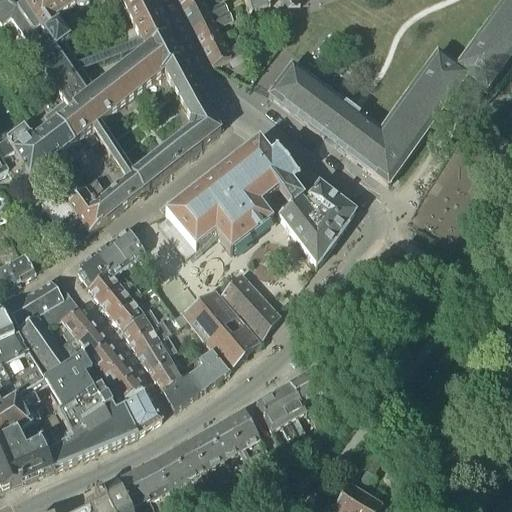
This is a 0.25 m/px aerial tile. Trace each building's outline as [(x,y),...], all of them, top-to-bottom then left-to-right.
[(28,55),(63,107),(40,127),(45,133),(32,143),(23,131),(6,145),(25,177),(29,182),(32,180),(35,183),(44,176),(41,173),(92,135),(125,184),(117,190),(105,200),(95,186),(65,209),(55,196),(54,197),(55,199),(38,212),(42,218),(43,217),(51,229),(70,215),(88,237),(89,239),(106,225),(130,206),(131,206),(220,136),(190,83),(180,64),(164,33),(159,25),(146,0),(37,0),(18,12),(37,41),(43,38),(46,43),(28,55)] [(175,0),(182,13),(201,4),(198,0),(175,0)] [(243,0),(244,2),(245,5),(250,18),(248,21),(250,22),(252,19),(269,13),(283,16),(283,17),(285,18),(285,15),(299,11),(297,4),(298,3),(297,0),(243,0)] [(511,0),(507,0),(456,71),(437,57),(379,136),(291,69),(268,100),(322,141),(387,191),(467,81),(486,95),(487,95),(489,93),(488,92),(511,59),(511,0)] [(10,24),(17,33),(28,48),(38,42),(37,41),(18,12),(9,7),(6,4),(0,8),(0,28),(1,30),(10,24)] [(182,13),(192,33),(228,15),(223,6),(206,14),(201,4),(182,13)] [(192,33),(202,52),(220,43),(215,33),(232,24),(228,15),(192,33)] [(220,43),(202,52),(213,73),(231,63),(247,54),(243,45),(226,53),(220,43)] [(0,182),(7,178),(13,186),(25,177),(6,145),(2,139),(0,140),(0,182)] [(273,211),(279,219),(302,205),(303,204),(291,189),(297,185),(276,157),(270,162),(258,147),(254,150),(255,151),(249,155),(249,154),(165,220),(170,226),(194,256),(215,240),(230,259),(272,227),(265,218),(273,211)] [(302,205),(279,219),(277,221),(316,273),(347,231),(346,230),(354,219),(353,216),(318,190),(311,199),(305,208),(302,205)] [(0,236),(4,235),(10,233),(1,218),(0,219),(0,236)] [(4,235),(0,236),(0,275),(7,271),(19,265),(20,265),(4,235)] [(127,235),(111,247),(128,270),(144,258),(127,235)] [(111,247),(94,259),(108,278),(111,282),(128,270),(111,247)] [(76,277),(88,293),(108,278),(94,259),(77,271),(76,277)] [(19,265),(7,271),(18,289),(33,279),(35,278),(26,262),(20,265),(19,265)] [(7,271),(0,275),(0,294),(2,298),(18,289),(7,271)] [(87,295),(99,308),(120,292),(111,282),(108,278),(88,293),(87,294),(87,295)] [(241,280),(219,302),(260,349),(280,322),(275,317),(241,280)] [(50,287),(36,295),(44,308),(31,318),(36,325),(69,302),(56,285),(51,288),(50,287)] [(99,308),(110,322),(131,306),(125,298),(128,295),(134,302),(140,298),(129,285),(120,292),(99,308)] [(4,314),(50,380),(67,371),(57,356),(44,337),(36,325),(31,318),(44,308),(36,295),(4,314)] [(187,326),(208,353),(228,379),(260,349),(219,302),(214,296),(181,319),(187,326)] [(79,314),(69,302),(36,325),(44,337),(61,326),(79,314)] [(110,322),(121,336),(142,320),(131,306),(110,322)] [(79,314),(61,326),(62,328),(67,334),(61,339),(68,347),(74,343),(93,330),(80,313),(79,314)] [(121,336),(129,347),(151,333),(157,328),(149,315),(142,320),(121,336)] [(0,349),(13,344),(0,318),(0,349)] [(180,331),(187,326),(181,319),(174,324),(180,331)] [(129,347),(137,360),(158,347),(166,341),(170,339),(161,325),(157,328),(151,333),(129,347)] [(59,354),(57,356),(67,371),(83,362),(81,360),(78,362),(74,356),(80,351),(88,360),(107,347),(93,330),(74,343),(68,347),(59,354)] [(177,359),(166,341),(158,347),(137,360),(149,378),(169,365),(168,364),(177,359)] [(0,372),(1,372),(23,361),(13,344),(0,349),(0,372)] [(54,348),(59,354),(63,350),(58,345),(54,348)] [(107,347),(88,360),(101,377),(121,365),(107,347)] [(201,372),(191,379),(189,381),(201,398),(206,395),(228,379),(208,353),(194,363),(201,372)] [(0,391),(0,409),(16,401),(14,398),(22,393),(23,396),(44,384),(28,358),(23,361),(1,372),(9,387),(0,391)] [(16,401),(0,409),(0,447),(33,430),(39,426),(31,413),(39,409),(34,400),(47,392),(53,388),(65,410),(93,395),(84,380),(91,376),(83,362),(67,371),(50,380),(44,384),(23,396),(22,393),(14,398),(16,401)] [(101,377),(112,391),(114,392),(133,380),(121,365),(101,377)] [(149,378),(162,397),(180,384),(175,376),(169,365),(149,378)] [(180,384),(162,397),(173,418),(196,402),(201,398),(189,381),(191,379),(184,369),(175,376),(180,384)] [(0,391),(9,387),(1,372),(0,372),(0,391)] [(320,372),(288,391),(300,410),(302,409),(310,416),(319,411),(316,406),(323,402),(327,408),(331,406),(333,391),(320,372)] [(133,380),(114,392),(120,400),(124,405),(143,394),(144,394),(133,380)] [(100,391),(65,410),(67,412),(61,416),(60,414),(55,416),(70,445),(52,455),(44,460),(53,476),(82,464),(82,465),(122,448),(136,442),(122,413),(115,417),(109,406),(120,400),(114,392),(112,391),(103,396),(100,391)] [(288,391),(271,400),(299,448),(299,450),(306,444),(302,438),(303,437),(296,424),(305,419),(308,424),(315,421),(310,416),(302,409),(300,410),(288,391)] [(122,413),(136,442),(161,426),(150,405),(147,399),(122,413)] [(299,448),(271,400),(256,409),(271,439),(281,433),(288,446),(289,447),(286,448),(290,454),(299,448)] [(243,416),(226,426),(242,455),(259,445),(243,416)] [(226,426),(207,437),(224,465),(242,455),(226,426)] [(33,430),(0,447),(0,493),(1,497),(22,489),(53,476),(44,460),(52,455),(43,438),(38,441),(33,430)] [(207,437),(189,447),(206,475),(224,465),(207,437)] [(189,447),(172,457),(188,485),(206,475),(189,447)] [(251,482),(258,497),(280,485),(273,472),(264,455),(246,464),(254,480),(251,482)] [(172,457),(153,468),(169,497),(188,485),(172,457)] [(380,470),(374,466),(366,476),(358,486),(365,491),(372,481),(380,470)] [(153,468),(134,477),(149,506),(159,501),(169,497),(153,468)] [(134,477),(116,486),(116,487),(128,511),(134,511),(149,506),(134,477)] [(128,511),(116,487),(94,498),(95,501),(97,504),(88,509),(89,511),(128,511)] [(334,511),(380,511),(382,511),(349,490),(334,511)]
